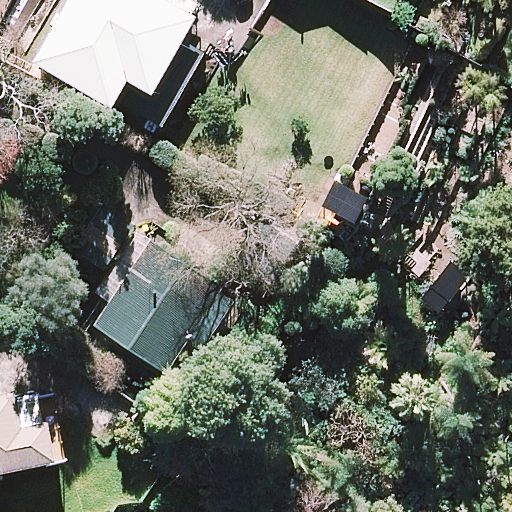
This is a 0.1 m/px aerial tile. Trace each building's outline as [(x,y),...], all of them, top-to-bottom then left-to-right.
[(202,19),(195,15),(201,3),(196,0),(73,0),(38,64),(117,108),(132,82),(159,97),(202,19)] [(281,0),(230,0),(203,40),(238,64),(281,0)] [(136,226),(106,207),(77,253),(107,272),(136,226)] [(100,329),(174,373),(189,349),(205,359),(243,297),(152,243),(100,329)] [(0,406),(0,485),(65,471),(50,404),(11,413),(9,404),(0,406)]
